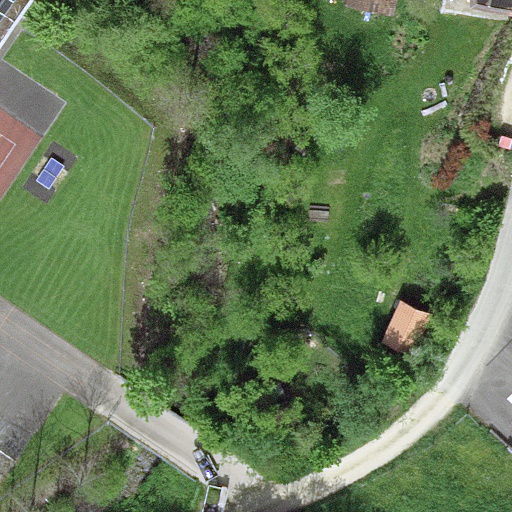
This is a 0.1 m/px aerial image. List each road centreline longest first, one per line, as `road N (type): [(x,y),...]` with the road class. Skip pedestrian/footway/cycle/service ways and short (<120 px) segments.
road 1 (track): [(511,269),(502,303),(438,411),(368,459),(234,511)]
road 2 (track): [(265,500),(52,368),(0,439)]
